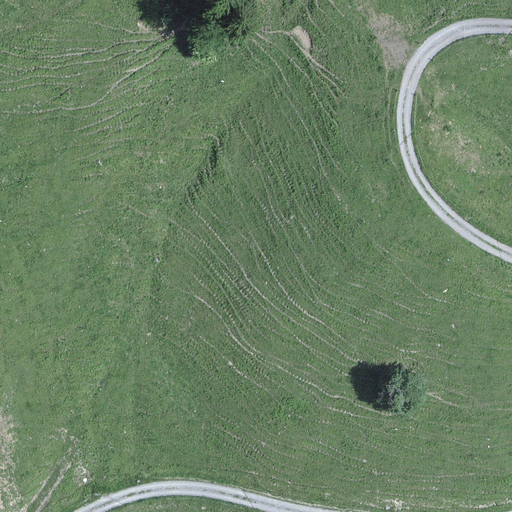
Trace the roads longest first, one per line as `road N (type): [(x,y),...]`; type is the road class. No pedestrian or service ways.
road 1 (track): [(511,26),(459,30),(422,47),(408,81),(402,143),(433,201),(494,250),(511,255)]
road 2 (track): [(295,511),(192,488),(152,490),(92,511)]
